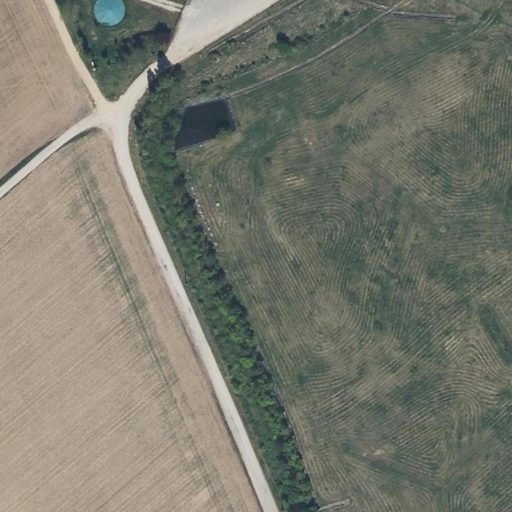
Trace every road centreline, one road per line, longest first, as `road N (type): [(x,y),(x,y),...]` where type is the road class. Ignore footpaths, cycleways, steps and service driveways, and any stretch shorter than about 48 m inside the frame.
road 1 (unclassified): [(273,511),(137,191),(121,114)]
road 2 (track): [(52,0),(102,98),(121,114)]
